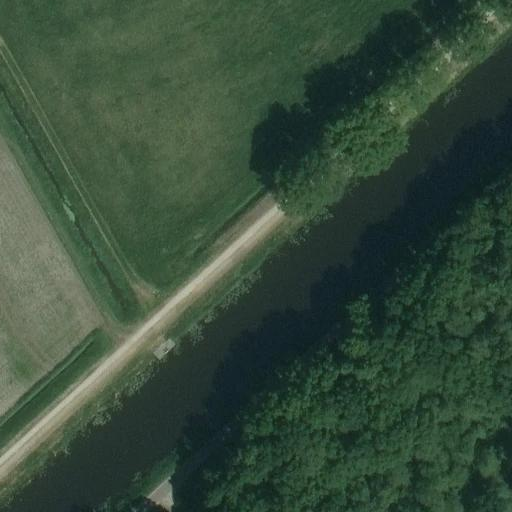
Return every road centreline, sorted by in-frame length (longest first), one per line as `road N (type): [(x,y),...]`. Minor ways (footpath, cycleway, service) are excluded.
road 1 (track): [(511,6),(0,482)]
road 2 (unclassified): [(169,491),(511,171)]
